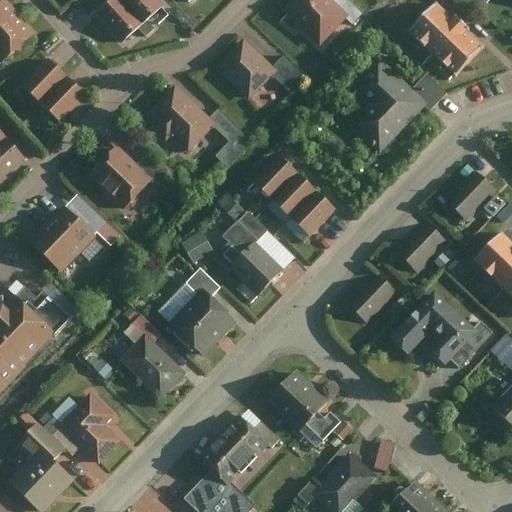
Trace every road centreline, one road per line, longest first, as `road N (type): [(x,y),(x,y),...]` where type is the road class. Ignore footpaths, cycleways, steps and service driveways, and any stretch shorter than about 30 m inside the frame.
road 1 (residential): [(287,322),(465,134),(511,113)]
road 2 (residential): [(287,322),(490,511)]
road 3 (residential): [(104,511),(287,322)]
road 4 (residential): [(0,225),(122,96)]
road 5 (residential): [(122,96),(202,53),(254,0)]
road 6 (residential): [(35,0),(122,96)]
